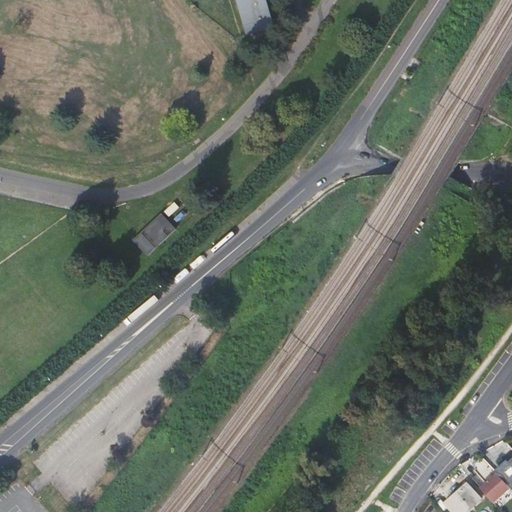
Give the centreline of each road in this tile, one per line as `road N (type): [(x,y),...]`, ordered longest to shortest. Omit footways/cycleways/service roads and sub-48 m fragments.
road 1 (secondary): [(336,151),(0,450)]
road 2 (secondary): [(435,0),(336,151)]
road 3 (tertiary): [(336,151),(397,167),(511,177)]
road 4 (tertiary): [(404,511),(476,416)]
